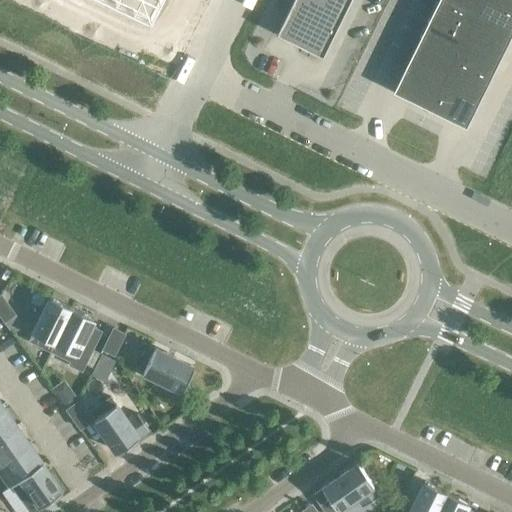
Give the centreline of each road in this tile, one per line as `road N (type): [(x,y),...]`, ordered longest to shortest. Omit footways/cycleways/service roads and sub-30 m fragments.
road 1 (unclassified): [(198,73),(511,226)]
road 2 (residential): [(262,373),(0,247)]
road 3 (residential): [(262,373),(68,511)]
road 4 (secondary): [(142,183),(306,263)]
road 5 (secondary): [(322,232),(158,155)]
road 6 (secondary): [(158,155),(0,78)]
road 7 (secondary): [(437,289),(431,247),(401,217),(359,211),(322,232)]
road 8 (unknown): [(356,150),(419,0)]
road 9 (residential): [(511,500),(368,428)]
road 10 (secondary): [(0,114),(142,183)]
road 11 (residential): [(257,508),(368,428)]
